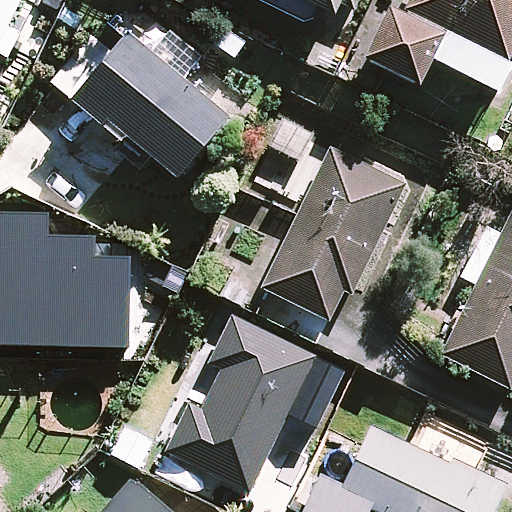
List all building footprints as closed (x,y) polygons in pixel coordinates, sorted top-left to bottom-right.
[(8,30),(22,0),(0,0),(0,57),(9,61),(21,36),(8,30)] [(259,0),(305,25),(315,7),(341,21),(352,0),(259,0)] [(510,63),(511,58),(511,0),(411,0),(406,12),(510,63)] [(447,37),(390,9),(364,62),(421,89),(447,37)] [(230,117),(130,34),(79,95),(179,178),(230,117)] [(338,152),(331,149),(262,290),(330,323),(345,293),(353,297),(408,187),(338,152)] [(0,347),(129,349),(130,258),(96,258),(97,238),(49,237),(49,215),(0,213),(0,347)] [(511,213),(441,356),(511,391),(511,389),(511,213)] [(251,494),(317,358),(232,317),(209,364),(222,370),(203,410),(189,404),(166,452),(251,494)] [(452,464),(372,427),(344,486),(321,475),(303,511),(370,511),(371,510),(374,511),(495,511),(508,484),(454,459),(452,464)] [(168,511),(133,481),(105,511),(168,511)] [(83,511),(86,510),(64,490),(43,511),(83,511)]
